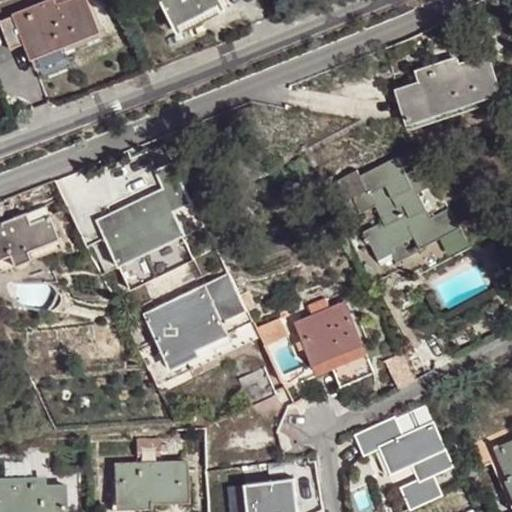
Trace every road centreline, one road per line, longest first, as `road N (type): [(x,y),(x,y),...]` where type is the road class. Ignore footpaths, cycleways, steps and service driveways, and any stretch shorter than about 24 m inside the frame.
road 1 (residential): [(0,182),(450,0)]
road 2 (residential): [(371,0),(0,145)]
